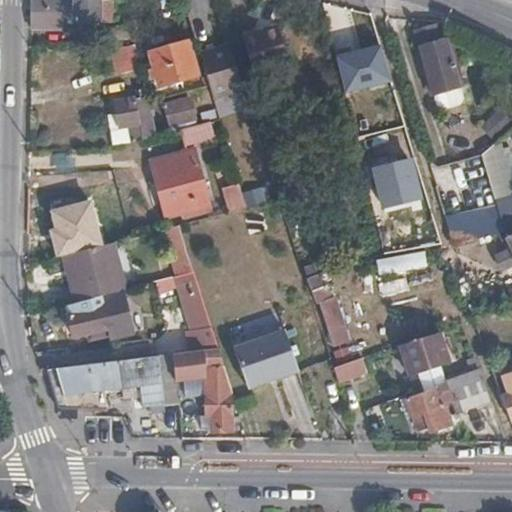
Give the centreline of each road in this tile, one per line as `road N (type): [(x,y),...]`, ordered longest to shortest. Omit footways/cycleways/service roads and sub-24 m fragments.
road 1 (tertiary): [(49,475),(511,480)]
road 2 (residential): [(6,213),(10,0)]
road 3 (secondary): [(3,334),(49,475)]
road 4 (residential): [(3,334),(6,213)]
